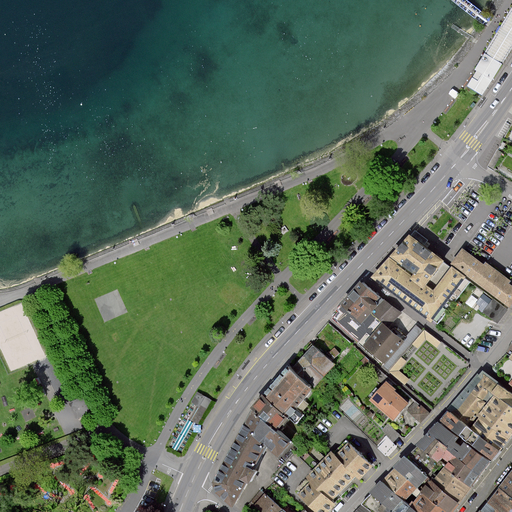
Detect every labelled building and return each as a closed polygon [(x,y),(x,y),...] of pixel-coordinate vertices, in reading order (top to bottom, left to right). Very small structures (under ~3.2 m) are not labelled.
[(511,46),(511,8),(476,69),(477,70),(469,85),(483,94),(511,46)] [(504,153),(498,150),(488,166),(494,170),(496,166),(504,153)] [(411,234),(392,256),(416,273),(413,278),(425,288),(445,262),(447,260),(425,244),(428,240),(416,230),(411,234)] [(464,247),(451,264),(454,266),(468,276),(510,308),(511,305),(511,284),(510,283),(511,281),(487,262),(486,264),(465,248),(464,247)] [(416,273),(392,256),(373,277),(433,323),(435,320),(468,276),(454,266),(452,268),(445,262),(425,288),(413,278),(416,273)] [(239,307),(250,289),(230,277),(219,295),(239,307)] [(385,299),(363,281),(342,304),(344,305),(340,309),(345,313),(337,320),(359,341),(368,332),(372,336),(383,322),(374,312),(385,299)] [(498,324),(508,310),(493,299),(484,294),(476,303),(480,307),(478,309),(498,324)] [(374,312),(383,322),(391,327),(403,312),(385,299),(374,312)] [(383,322),(372,336),(365,346),(386,363),(387,364),(406,341),(405,340),(391,327),(383,322)] [(424,330),(416,325),(405,340),(406,341),(387,364),(386,363),(384,365),(389,371),(402,356),(413,344),(424,330)] [(426,339),(437,348),(442,342),(425,329),(424,330),(413,344),(419,349),(426,339)] [(313,346),(299,362),(292,370),(313,389),(334,365),(313,346)] [(402,356),(389,371),(405,385),(410,380),(399,371),(407,361),(402,356)] [(287,418),(313,389),(292,370),(290,369),(272,389),(264,398),(287,418)] [(511,395),(498,384),(496,383),(497,382),(483,371),(479,376),(476,374),(459,396),(448,410),(449,411),(467,425),(471,428),(480,417),(508,439),(511,434),(511,395)] [(388,382),(371,399),(395,421),(411,403),(388,382)] [(209,399),(194,391),(181,416),(196,424),(209,399)] [(81,396),(70,400),(77,416),(88,412),(82,396),(81,396)] [(275,430),(287,418),(264,398),(262,396),(256,402),(251,408),(253,411),(275,430)] [(407,411),(421,423),(430,413),(422,405),(420,407),(415,402),(407,411)] [(255,472),(252,470),(266,447),(277,456),(289,442),(275,430),(253,411),(238,437),(214,482),(216,493),(232,506),(245,483),(248,484),(252,476),(255,472)] [(471,428),(467,425),(449,411),(445,416),(441,421),(460,435),(473,445),(492,460),(496,455),(500,450),(480,435),(471,428)] [(480,417),(471,428),(480,435),(500,450),(504,445),(508,439),(480,417)] [(455,456),(461,461),(479,476),(484,471),(489,464),(471,449),(439,422),(434,428),(429,434),(435,439),(455,456)] [(401,435),(389,424),(382,430),(387,435),(395,443),(401,435)] [(446,467),(445,467),(470,488),(474,482),(479,476),(461,461),(455,456),(435,439),(429,434),(423,440),(419,446),(425,451),(438,462),(439,461),(442,457),(449,463),(446,467)] [(375,466),(350,440),(336,455),(357,476),(361,480),(375,466)] [(437,469),(441,472),(445,467),(446,467),(439,461),(438,462),(425,451),(419,446),(407,459),(427,476),(429,478),(437,469)] [(357,476),(336,455),(332,451),(307,477),(311,482),(322,492),(323,491),(334,500),(357,476)] [(423,481),(427,476),(407,459),(404,457),(400,462),(395,468),(395,469),(417,488),(423,481)] [(463,495),(470,488),(445,467),(441,472),(433,481),(457,502),(463,495)] [(405,502),(412,494),(417,488),(395,469),(393,471),(385,480),(383,483),(405,502)] [(511,470),(501,483),(498,487),(499,488),(511,497),(511,470)] [(449,511),(452,508),(457,502),(433,481),(429,478),(427,476),(423,481),(428,485),(422,492),(446,511),(449,511)] [(372,493),(388,507),(393,511),(399,511),(407,503),(405,502),(383,483),(381,481),(377,485),(371,493),(372,493)] [(330,511),(338,505),(334,500),(323,491),(322,492),(311,482),(299,495),(317,511),(330,511)] [(446,511),(422,492),(417,488),(412,494),(417,498),(410,506),(417,511),(446,511)] [(511,511),(511,497),(499,488),(495,493),(487,502),(496,509),(499,511),(511,511)] [(287,511),(262,489),(251,502),(262,511),(287,511)] [(393,511),(388,507),(372,493),(362,504),(371,511),(393,511)] [(499,511),(496,509),(487,502),(484,506),(481,511),(480,510),(478,511),(499,511)] [(417,511),(410,506),(407,503),(399,511),(417,511)]
